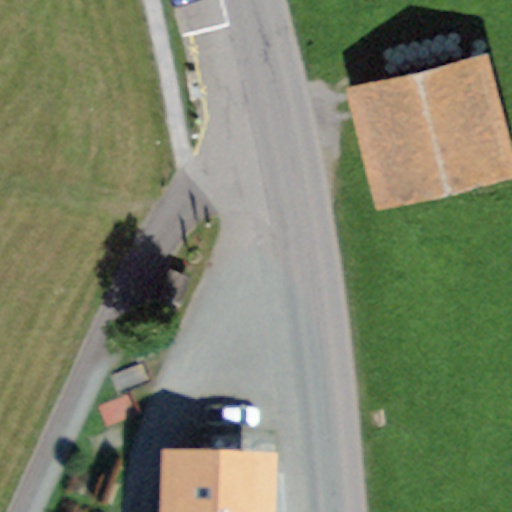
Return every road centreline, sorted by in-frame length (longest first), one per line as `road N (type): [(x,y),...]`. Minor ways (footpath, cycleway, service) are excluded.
road 1 (residential): [(24,511),(113,314),(178,205),(297,150)]
road 2 (tertiary): [(297,150),(335,511)]
road 3 (tertiary): [(259,0),(297,150)]
